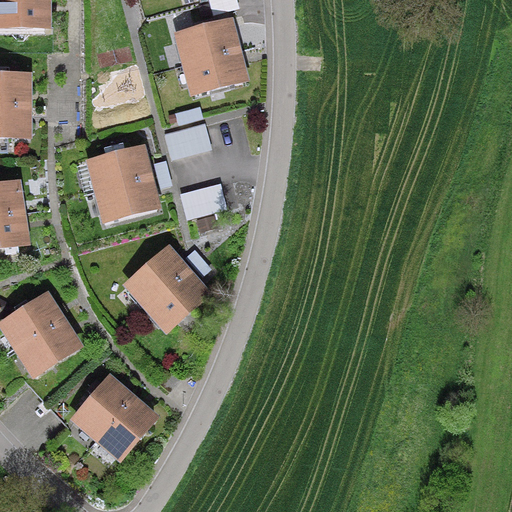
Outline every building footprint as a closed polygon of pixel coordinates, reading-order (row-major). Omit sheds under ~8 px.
[(0,0),(0,29),(44,30),(44,0),(0,0)] [(232,13),(228,0),(226,0),(208,5),(212,18),(232,13)] [(185,68),(234,55),(226,26),(178,39),(185,68)] [(242,84),(234,55),(185,68),(193,97),(242,84)] [(0,79),(0,109),(25,110),(25,80),(0,79)] [(0,139),(25,140),(25,110),(0,109),(0,139)] [(208,147),(203,128),(189,131),(195,151),(208,147)] [(163,138),(168,158),(195,151),(189,131),(163,138)] [(98,195),(146,182),(138,153),(90,166),(98,195)] [(105,224),(154,211),(146,182),(98,195),(105,224)] [(0,219),(19,217),(14,187),(0,189),(0,219)] [(224,212),(219,193),(206,196),(211,216),(224,212)] [(211,216),(206,196),(193,200),(198,219),(211,216)] [(193,200),(180,203),(185,223),(198,219),(193,200)] [(0,250),(23,247),(19,217),(0,219),(0,250)] [(147,310),(185,277),(165,254),(127,287),(147,310)] [(167,333),(204,300),(185,277),(147,310),(167,333)] [(18,353),(60,325),(44,300),(1,327),(18,353)] [(76,351),(60,325),(18,353),(34,378),(76,351)] [(159,387),(168,395),(180,380),(172,372),(159,387)] [(74,421),(97,441),(130,403),(107,383),(74,421)] [(152,422),(130,403),(97,441),(120,460),(152,422)]
